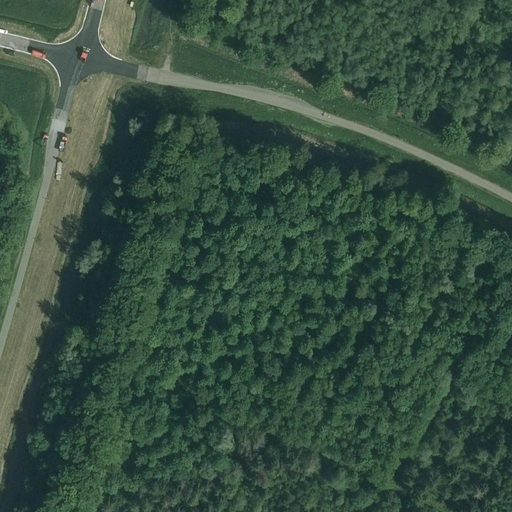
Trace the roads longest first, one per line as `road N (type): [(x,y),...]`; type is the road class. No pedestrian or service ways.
road 1 (unclassified): [(78,58),(325,117),(511,198)]
road 2 (track): [(194,83),(179,207),(93,511)]
road 3 (track): [(132,365),(445,511)]
road 4 (unclassified): [(0,346),(78,58)]
